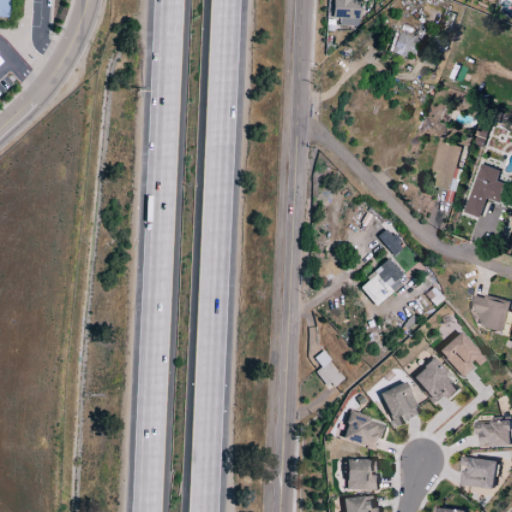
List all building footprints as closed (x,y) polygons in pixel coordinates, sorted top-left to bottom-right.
[(0,0),(54,0),(39,72),(0,105),(0,0)] [(357,0),(341,0),(331,0),(331,19),(338,19),(338,27),(357,27),(357,0)] [(412,60),(418,39),(393,33),(387,53),(412,60)] [(432,169),(438,171),(434,185),(455,191),(461,170),(456,168),(462,147),(441,141),(432,169)] [(463,212),(479,217),(485,198),(499,202),(505,183),(496,180),(500,170),(479,163),(463,212)] [(401,248),(385,229),(375,237),(391,256),(401,248)] [(374,307),(403,281),(386,262),(357,287),(374,307)] [(473,295),(469,311),(480,313),(477,326),(504,332),(511,300),(485,294),(484,297),(473,295)] [(475,368),(483,360),(458,333),(437,352),(460,378),(473,366),(475,368)] [(319,368),(313,372),(326,391),(342,381),(322,352),(313,358),(319,368)] [(431,359),(410,378),(434,403),(442,396),(446,399),(458,389),(431,359)] [(419,415),(404,382),(378,394),(393,427),(419,415)] [(373,448),(375,437),(381,439),(384,426),(346,417),(340,440),(373,448)] [(478,446),(511,445),(511,441),(511,421),(473,422),(473,434),(478,434),(478,446)] [(498,461),(461,456),(458,484),(494,488),(498,461)] [(377,473),(377,460),(344,460),(344,491),(377,490),(377,473)] [(339,499),(341,511),(378,511),(378,507),(374,508),(372,495),(339,499)]
